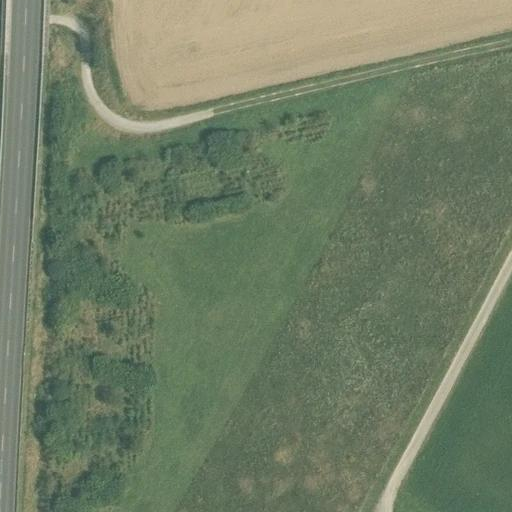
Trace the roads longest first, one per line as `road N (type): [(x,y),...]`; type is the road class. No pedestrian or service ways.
road 1 (track): [(0,16),(80,29),(90,94),(103,113),(152,130),(511,43)]
road 2 (primary): [(27,0),(2,511)]
road 3 (track): [(511,269),(388,511)]
